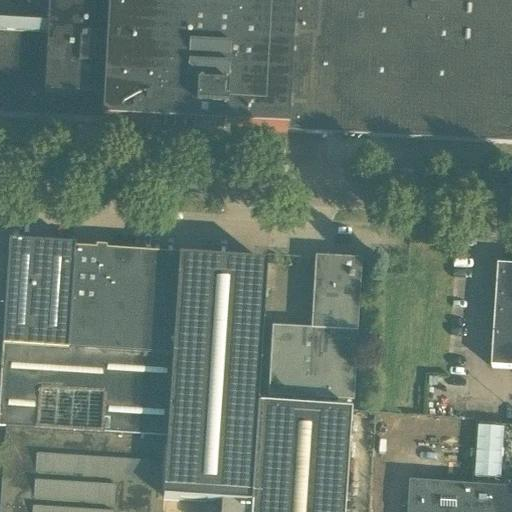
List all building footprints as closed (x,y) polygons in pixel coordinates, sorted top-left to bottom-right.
[(0,368),(0,378),(169,390),(177,258),(74,252),(74,247),(8,242),(1,348),(0,368)] [(343,511),(350,414),(257,408),(258,396),(267,264),(177,258),(169,390),(162,502),(214,505),(213,511),(214,511),(343,511)] [(352,403),(361,261),(315,259),(311,331),(306,400),(352,403)] [(511,369),(511,267),(499,267),(492,368),(511,369)] [(272,329),(271,349),(268,398),(306,400),(311,331),(272,329)] [(0,427),(4,428),(0,495),(0,511),(161,511),(162,502),(169,390),(0,378),(0,427)] [(411,511),(511,511),(511,490),(413,484),(411,511)]
